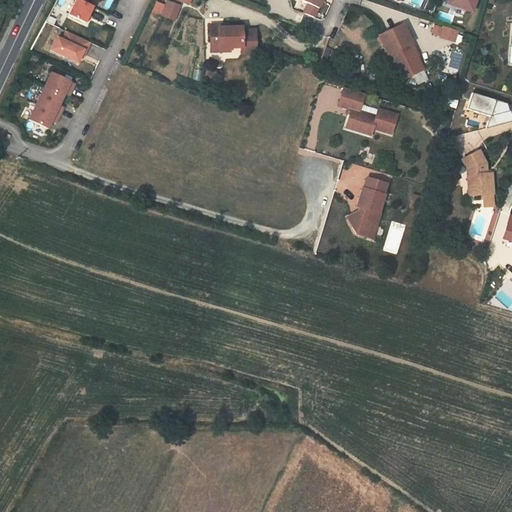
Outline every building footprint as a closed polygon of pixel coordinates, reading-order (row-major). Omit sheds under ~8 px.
[(61,0),(56,13),(65,17),(72,0),(61,0)] [(79,0),(76,0),(69,15),(85,23),(89,15),(93,7),(79,0)] [(301,0),(301,1),(308,4),(305,12),(315,16),(321,0),(301,0)] [(449,0),(448,5),(470,12),(474,0),(449,0)] [(169,2),(164,15),(174,19),(179,6),(169,2)] [(218,25),(210,25),(210,42),(218,42),(219,48),(230,48),(241,48),(241,54),(256,53),(255,30),(241,30),(241,28),(228,27),(218,28),(218,25)] [(401,25),(377,36),(386,54),(387,54),(399,80),(421,70),(414,56),(416,56),(401,25)] [(442,29),(435,27),(432,35),(439,37),(442,29)] [(442,29),(439,37),(438,39),(454,43),(457,33),(442,28),(442,29)] [(57,38),(51,50),(77,63),(80,57),(83,51),(85,52),(90,43),(67,31),(62,40),(57,38)] [(230,51),(230,48),(219,48),(218,42),(210,42),(211,51),(230,51)] [(446,50),(444,63),(457,64),(458,52),(446,50)] [(75,84),(52,73),(29,119),(48,129),(51,122),(56,124),(64,107),(59,105),(64,94),(66,90),(71,92),(75,84)] [(362,93),(342,87),(336,105),(350,109),(345,123),(361,127),(364,133),(369,134),(371,128),(389,133),(395,115),(376,109),(374,116),(357,111),(362,93)] [(511,116),(509,105),(472,94),(467,110),(489,117),(485,129),(511,122),(511,116)] [(345,123),(344,127),(364,133),(361,127),(345,123)] [(478,151),(461,160),(465,169),(466,179),(468,179),(469,187),(470,186),(471,195),(480,195),(490,195),(490,181),(485,181),(485,174),(485,163),(478,151)] [(364,178),(361,189),(381,195),(384,184),(364,178)] [(361,189),(360,188),(354,206),(357,207),(359,208),(357,214),(349,218),(351,223),(351,227),(354,234),(357,235),(363,231),(366,223),(374,225),(378,213),(376,212),(382,195),(381,195),(361,189)] [(411,195),(408,207),(418,210),(422,198),(411,195)] [(490,195),(480,195),(480,207),(491,207),(490,195)] [(345,216),(351,227),(351,223),(349,218),(357,214),(359,208),(357,207),(355,211),(345,216)] [(357,235),(370,239),(374,225),(366,223),(363,231),(357,235)] [(511,224),(506,223),(501,240),(511,242),(511,224)]
